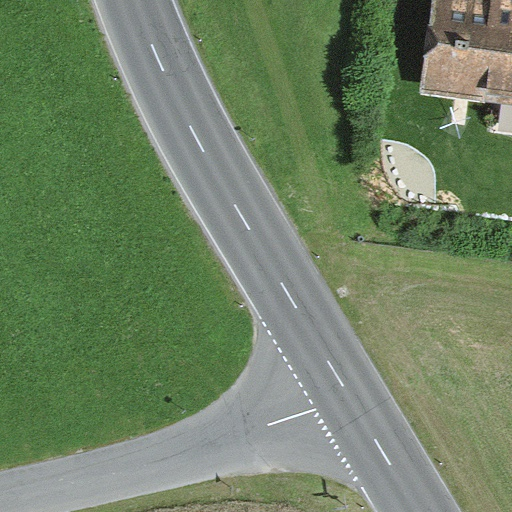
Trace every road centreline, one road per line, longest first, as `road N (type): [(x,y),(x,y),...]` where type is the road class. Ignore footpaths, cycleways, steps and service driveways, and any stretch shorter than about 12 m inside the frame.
road 1 (secondary): [(134,0),(237,206),(348,394)]
road 2 (unclassified): [(0,494),(181,454),(348,394)]
road 3 (secondary): [(348,394),(419,511)]
